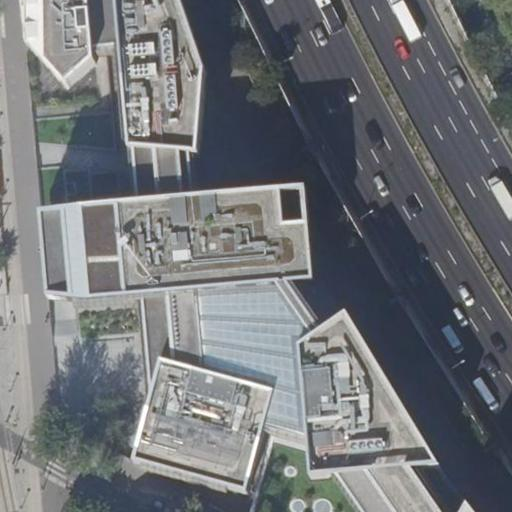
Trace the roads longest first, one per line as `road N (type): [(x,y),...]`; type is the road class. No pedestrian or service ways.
road 1 (trunk): [(292,0),(463,315),(511,384)]
road 2 (trunk): [(511,230),(384,0)]
road 3 (residential): [(139,511),(0,435)]
